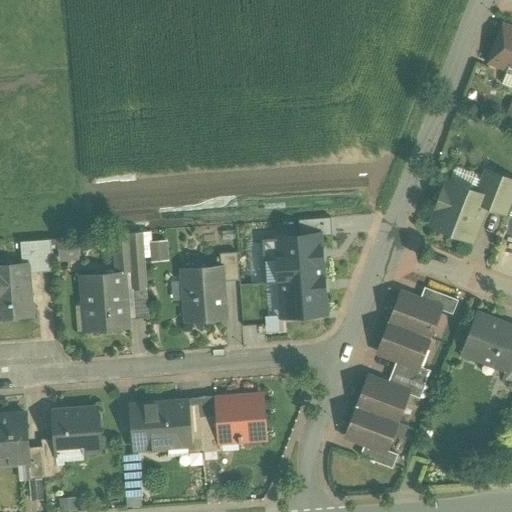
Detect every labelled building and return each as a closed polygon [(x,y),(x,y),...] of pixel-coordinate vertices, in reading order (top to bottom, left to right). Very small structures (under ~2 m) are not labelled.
[(511,26),(498,21),(481,63),(511,74),(511,26)] [(439,181),(421,229),(470,248),(484,213),(506,222),(511,205),(511,177),(488,168),(477,196),(439,181)] [(332,219),(293,222),(297,260),(336,257),(332,219)] [(110,273),(69,276),(73,336),(119,334),(117,292),(150,289),(146,232),(107,237),(110,273)] [(323,263),(270,265),(274,325),(326,321),(323,263)] [(25,264),(0,265),(0,325),(31,323),(25,264)] [(225,266),(175,270),(179,330),(231,327),(225,266)] [(425,287),(420,300),(440,309),(453,314),(458,300),(425,287)] [(420,300),(401,294),(390,323),(429,338),(440,309),(420,300)] [(511,360),(511,327),(478,314),(463,354),(508,371),(511,360)] [(390,323),(379,351),(398,359),(418,366),(429,338),(390,323)] [(418,366),(398,359),(393,371),(426,384),(431,370),(418,366)] [(393,371),(387,385),(408,393),(407,394),(420,399),(426,384),(393,371)] [(387,385),(369,378),(358,407),(397,422),(407,394),(408,393),(387,385)] [(261,396),(205,400),(211,447),(266,442),(261,396)] [(188,400),(119,407),(122,455),(194,448),(188,400)] [(98,406),(41,410),(43,461),(101,457),(98,406)] [(358,407),(346,436),(365,443),(385,451),(386,450),(397,422),(358,407)] [(23,409),(0,411),(0,465),(28,463),(23,409)] [(398,455),(386,450),(385,451),(365,443),(360,456),(392,469),(398,455)]
